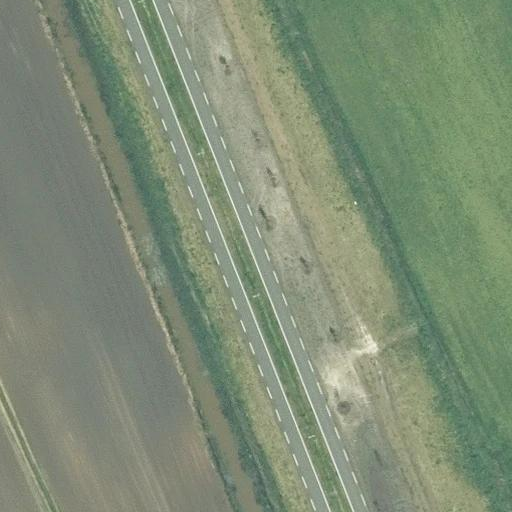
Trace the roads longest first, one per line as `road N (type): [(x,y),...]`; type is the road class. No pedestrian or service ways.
road 1 (secondary): [(122,0),(324,511)]
road 2 (secondary): [(359,511),(158,0)]
